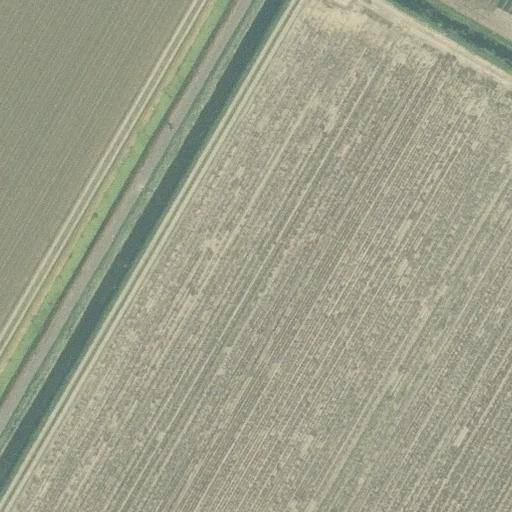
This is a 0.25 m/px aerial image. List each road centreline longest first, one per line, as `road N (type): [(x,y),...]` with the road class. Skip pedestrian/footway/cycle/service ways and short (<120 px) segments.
road 1 (track): [(298,0),(1,511)]
road 2 (track): [(202,0),(0,351)]
